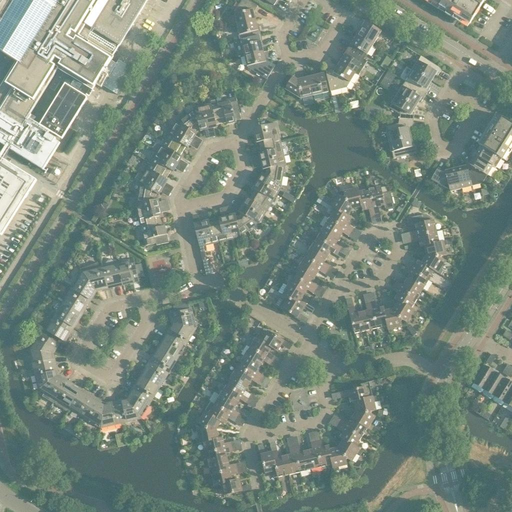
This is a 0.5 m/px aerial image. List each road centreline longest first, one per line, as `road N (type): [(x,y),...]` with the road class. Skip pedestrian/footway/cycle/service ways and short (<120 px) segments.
road 1 (residential): [(142,296),(146,324),(108,378),(77,354),(119,302)]
road 2 (residential): [(247,438),(318,422),(335,366)]
road 3 (residential): [(447,91),(476,109),(457,144),(440,150),(430,119)]
road 4 (residential): [(196,284),(215,283),(305,337)]
